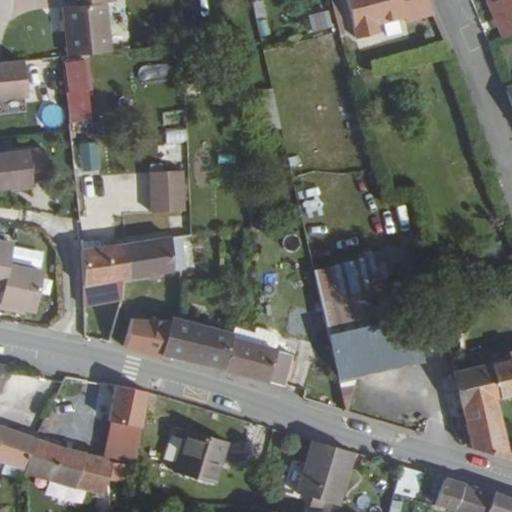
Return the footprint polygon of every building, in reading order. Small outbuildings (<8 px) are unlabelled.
[(68,0),(69,5),(59,6),(64,57),(113,53),(108,0),(68,0)] [(428,11),(423,0),(342,0),(352,35),(374,29),(373,21),(401,12),(402,18),(428,11)] [(511,0),(495,0),(507,28),(511,26),(511,0)] [(310,34),(332,29),(328,10),(306,15),(310,34)] [(0,97),(20,95),(16,61),(0,63),(0,97)] [(169,107),(170,150),(185,150),(185,107),(169,107)] [(41,143),(0,148),(0,184),(28,181),(28,176),(44,174),(41,143)] [(78,170),(98,169),(96,143),(77,144),(78,170)] [(147,213),(181,212),(181,172),(146,174),(147,213)] [(173,238),(121,244),(125,279),(173,274),(173,238)] [(125,279),(121,244),(75,250),(77,287),(120,281),(125,279)] [(0,247),(0,309),(13,312),(23,314),(30,275),(0,268),(0,258),(2,248),(0,247)] [(372,324),(323,337),(339,412),(352,375),(416,359),(411,337),(400,340),(395,319),(406,315),(397,281),(363,290),(372,324)] [(363,290),(315,304),(323,337),(372,324),(363,290)] [(13,312),(0,309),(0,315),(12,318),(13,312)] [(157,350),(163,327),(127,320),(120,343),(119,346),(135,349),(155,353),(157,350)] [(230,340),(199,333),(190,332),(163,327),(157,350),(191,362),(195,363),(214,366),(220,369),(230,340)] [(290,355),(230,340),(220,369),(242,376),(279,389),(290,355)] [(511,355),(487,361),(495,390),(495,395),(511,390),(511,355)] [(487,361),(448,370),(467,450),(499,459),(490,396),(495,395),(495,390),(487,361)] [(108,386),(103,422),(133,428),(139,392),(120,389),(108,386)] [(0,465),(20,471),(30,438),(0,428),(0,465)] [(166,474),(208,487),(220,444),(179,432),(166,474)] [(30,438),(20,471),(70,487),(97,493),(106,462),(101,462),(102,459),(56,447),(30,438)] [(511,442),(509,442),(503,460),(511,462),(511,442)] [(334,508),(348,455),(321,447),(308,443),(293,495),(334,508)] [(411,500),(417,475),(396,468),(390,493),(402,496),(411,500)] [(452,511),(460,486),(439,481),(432,505),(452,511)] [(511,511),(511,502),(488,495),(460,486),(452,511),(453,511),(511,511)] [(385,511),(398,511),(402,496),(390,493),(385,511)]
